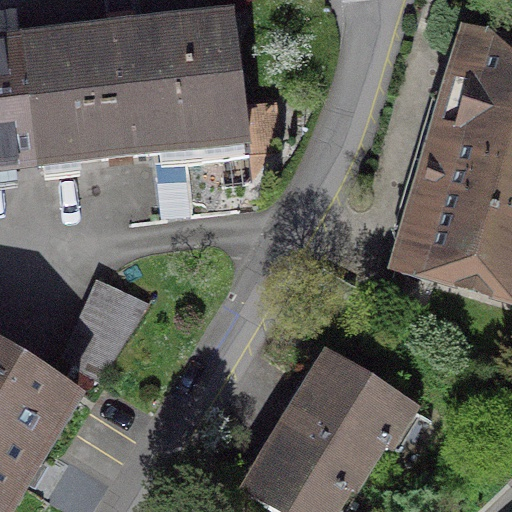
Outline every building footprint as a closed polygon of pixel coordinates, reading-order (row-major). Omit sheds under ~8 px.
[(232,24),(28,48),(42,168),(247,144),(232,24)] [(511,56),(450,40),(387,279),(511,312),(511,56)] [(28,48),(0,51),(0,173),(42,168),(28,48)] [(145,290),(97,268),(58,353),(106,375),(145,290)] [(0,358),(0,511),(12,511),(78,407),(0,358)] [(324,365),(283,432),(373,486),(413,419),(324,365)] [(245,511),(357,511),(373,486),(283,432),(238,507),(245,511)]
